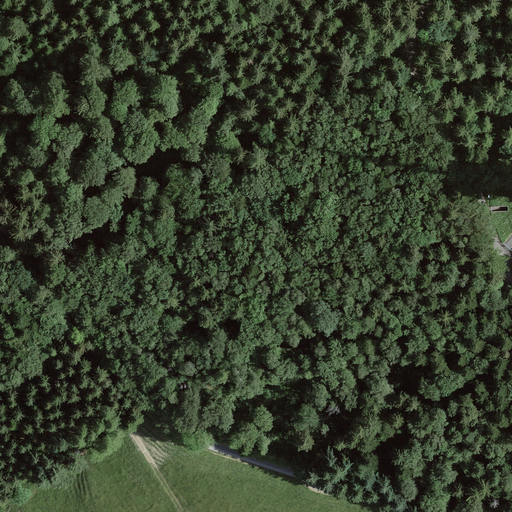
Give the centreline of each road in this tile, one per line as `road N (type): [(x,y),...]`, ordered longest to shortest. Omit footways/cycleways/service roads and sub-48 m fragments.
road 1 (unclassified): [(0,224),(23,238),(68,291),(119,384),(184,438),(408,511)]
road 2 (unclassified): [(511,285),(468,165),(411,68),(411,37),(430,0)]
